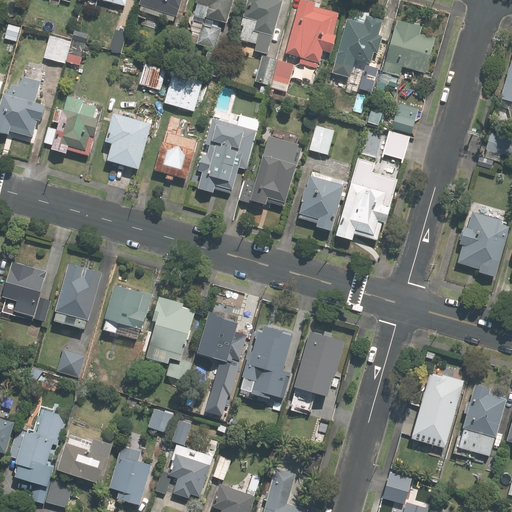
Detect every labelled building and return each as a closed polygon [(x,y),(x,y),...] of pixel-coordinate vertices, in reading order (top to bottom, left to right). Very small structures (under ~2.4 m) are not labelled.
[(182,0),(147,0),(144,10),(177,20),(182,0)] [(228,23),(235,0),(198,0),(198,4),(199,4),(196,15),(205,18),(208,7),(211,8),(208,17),(228,23)] [(251,0),(245,24),(247,25),(243,40),(262,45),(263,41),(273,43),(275,35),(277,36),(286,1),(284,1),(284,0),(251,0)] [(301,0),(285,54),(300,58),(298,64),(313,69),(315,62),(319,63),(323,51),(331,53),(336,36),(331,34),(337,14),(314,8),(315,4),(301,0)] [(111,15),(85,7),(80,27),(106,34),(111,15)] [(367,24),(351,20),(336,73),(352,78),(358,59),(373,64),(377,52),(381,54),(386,37),(382,35),(387,20),(369,16),(367,24)] [(400,21),(386,71),(403,76),(406,66),(428,72),(438,40),(421,35),(424,28),(400,21)] [(21,26),(11,23),(7,36),(17,39),(21,26)] [(222,30),(205,25),(199,44),(217,49),(222,30)] [(72,41),(52,35),(45,58),(66,64),(72,41)] [(74,43),(68,62),(81,66),(86,46),(74,43)] [(218,76),(224,57),(209,53),(204,73),(218,76)] [(256,81),(270,85),(277,59),(264,55),(256,81)] [(511,57),(501,98),(511,101),(511,57)] [(296,65),(281,61),(273,89),(288,93),(296,65)] [(167,71),(146,65),(141,84),(162,90),(167,71)] [(374,83),(377,72),(362,67),(359,79),(374,83)] [(205,81),(175,73),(167,103),(196,111),(205,81)] [(7,95),(0,118),(0,130),(12,134),(13,130),(35,137),(40,120),(44,121),(49,106),(37,102),(42,81),(25,77),(22,87),(15,85),(12,96),(7,95)] [(137,104),(137,94),(120,93),(119,104),(137,104)] [(96,118),(99,107),(85,103),(85,101),(71,97),(67,110),(66,111),(59,109),(56,122),(63,124),(61,130),(51,127),(46,143),(57,146),(55,150),(70,154),(71,150),(91,155),(101,120),(96,118)] [(419,109),(400,103),(393,129),(412,134),(419,109)] [(367,121),(378,125),(382,113),(371,110),(367,121)] [(115,144),(110,161),(140,170),(153,125),(116,115),(108,142),(115,144)] [(187,178),(195,150),(195,148),(197,140),(180,135),(182,128),(177,127),(180,118),(171,115),(155,169),(167,172),(168,172),(167,177),(173,179),(175,174),(187,178)] [(257,129),(213,117),(205,149),(208,154),(208,155),(205,154),(200,170),(204,171),(199,187),(214,192),(215,188),(230,192),(231,188),(234,189),(241,164),(247,165),(257,129)] [(316,126),(309,150),(328,155),(334,131),(316,126)] [(410,137),(389,130),(382,153),(403,160),(410,137)] [(511,140),(491,135),(487,151),(510,158),(511,151),(511,140)] [(268,201),(286,206),(302,151),(298,149),(298,147),(269,139),(251,204),(266,208),(268,201)] [(375,163),(358,159),(336,235),(352,240),(354,233),(377,240),(383,222),(385,223),(398,180),(372,172),(375,163)] [(313,172),(300,217),(319,222),(318,226),(332,230),(345,184),(342,183),(343,180),(313,172)] [(493,279),(508,228),(500,226),(501,222),(485,217),(487,206),(474,202),(466,230),(462,229),(457,246),(461,247),(456,265),(477,271),(476,274),(493,279)] [(40,298),(47,272),(14,263),(4,297),(20,301),(17,311),(35,317),(34,318),(45,321),(51,301),(40,298)] [(89,325),(102,276),(87,272),(85,281),(82,280),(84,271),(68,267),(55,316),(57,317),(54,325),(84,333),(86,325),(89,325)] [(144,293),(118,286),(108,319),(110,320),(107,330),(119,333),(122,323),(145,330),(155,294),(144,291),(144,293)] [(159,322),(152,347),(170,352),(169,357),(179,360),(178,364),(171,362),(167,376),(183,380),(184,377),(187,377),(191,363),(182,360),(195,311),(183,308),(184,304),(161,298),(154,321),(159,322)] [(227,317),(212,313),(201,353),(228,361),(225,371),(239,375),(244,359),(233,356),(242,323),(227,319),(227,317)] [(253,351),(246,377),(257,380),(254,389),(284,397),(291,371),(286,369),(296,337),(285,334),(286,332),(261,324),(257,338),(260,338),(256,352),(253,351)] [(327,392),(342,340),(312,331),(296,383),(327,392)] [(65,347),(59,368),(79,375),(86,353),(65,347)] [(39,381),(45,371),(35,368),(30,382),(39,381)] [(427,375),(407,440),(440,450),(461,381),(441,375),(440,379),(427,375)] [(490,457),(507,396),(473,386),(460,430),(461,430),(461,432),(459,432),(453,453),(478,460),(479,454),(490,457)] [(171,433),(176,416),(155,409),(150,427),(171,433)] [(68,424),(63,415),(47,410),(40,435),(18,429),(9,457),(20,461),(16,474),(34,479),(29,495),(45,500),(56,462),(52,461),(57,444),(62,445),(68,424)] [(0,450),(7,453),(16,422),(0,417),(0,450)] [(175,443),(186,446),(192,424),(181,421),(175,443)] [(70,443),(62,470),(104,483),(116,444),(98,439),(95,450),(70,443)] [(144,452),(125,447),(113,488),(123,491),(121,499),(143,506),(154,466),(142,462),(144,452)] [(213,465),(178,454),(171,476),(181,479),(176,493),(193,499),(194,495),(202,498),(213,465)] [(317,475),(322,458),(310,454),(305,472),(317,475)] [(233,460),(223,457),(216,477),(227,481),(233,460)] [(413,475),(391,469),(383,498),(404,504),(413,475)] [(297,475),(278,470),(266,511),(305,511),(306,509),(289,504),(297,475)] [(173,477),(163,474),(159,487),(169,490),(173,477)] [(248,494),(223,486),(216,508),(225,511),(224,511),(252,511),(257,497),(255,496),(262,477),(254,475),(248,494)] [(56,476),(49,503),(69,508),(77,482),(56,476)] [(427,511),(429,509),(406,502),(403,511),(427,511)]
